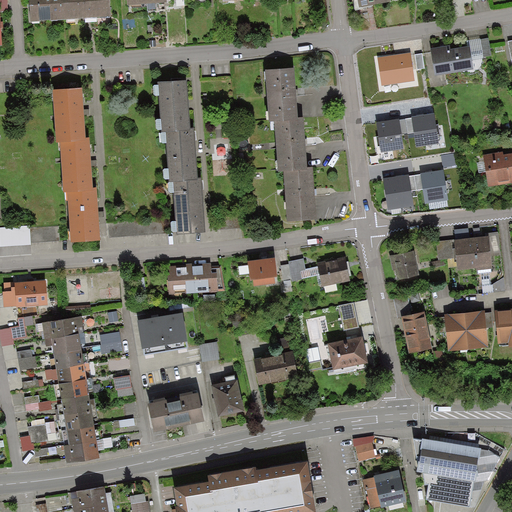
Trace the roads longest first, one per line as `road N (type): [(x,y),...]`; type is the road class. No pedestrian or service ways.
road 1 (residential): [(0,262),(368,227)]
road 2 (residential): [(21,64),(342,40)]
road 3 (primary): [(151,460),(402,417)]
road 4 (residential): [(368,227),(402,417)]
road 5 (residential): [(342,40),(368,227)]
road 6 (residential): [(342,40),(511,13)]
road 7 (residential): [(151,460),(125,307)]
road 8 (residential): [(368,227),(503,213)]
road 9 (primary): [(20,482),(151,460)]
